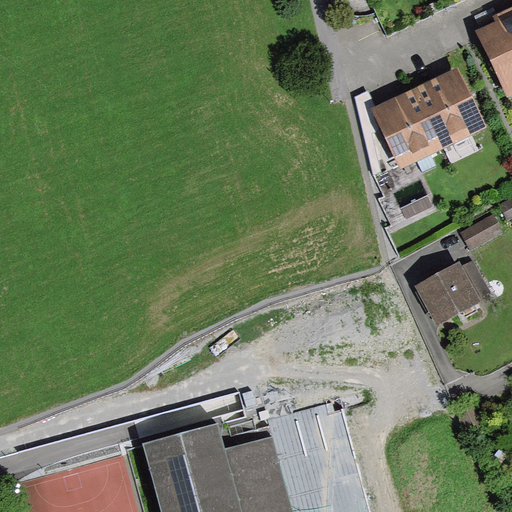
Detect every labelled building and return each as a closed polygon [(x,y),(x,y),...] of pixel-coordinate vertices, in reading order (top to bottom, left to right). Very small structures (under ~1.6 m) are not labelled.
[(485,35),(510,87),(511,85),(511,16),(501,21),(504,26),(485,35)] [(440,145),(479,127),(455,77),(416,96),(440,145)] [(371,169),(373,177),(382,171),(372,132),(377,130),(372,118),(378,114),(368,92),(354,98),(371,169)] [(415,158),(422,173),(436,166),(429,151),(440,145),(416,96),(378,114),(402,164),(415,158)] [(470,249),(501,231),(493,217),(462,235),(470,249)] [(483,285),(472,263),(423,289),(427,297),(421,299),(426,310),(432,307),(439,320),(472,303),(467,293),(483,285)] [(445,511),(404,340),(332,357),(368,511),(445,511)] [(461,413),(460,414),(469,431),(481,425),(472,408),(467,410),(463,404),(457,407),(461,413)] [(293,511),(273,434),(270,435),(265,416),(225,426),(220,428),(217,418),(142,438),(162,511),(293,511)]
